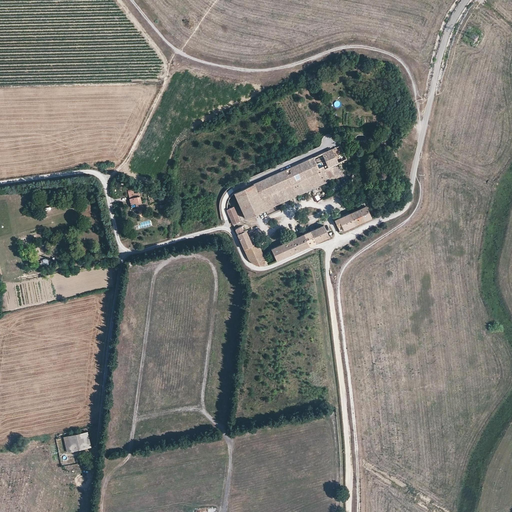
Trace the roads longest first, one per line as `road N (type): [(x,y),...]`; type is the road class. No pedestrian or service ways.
road 1 (unclassified): [(466,0),(439,56),(402,211),(276,264),(245,261),(227,225),(123,255),(104,178),(88,171),(0,183)]
road 2 (track): [(205,412),(214,270),(199,255),(165,260),(152,284),(130,450),(106,479),(101,511)]
road 3 (track): [(424,128),(416,87),(397,56),(358,45),(262,69),(205,62),(177,51),(131,0)]
road 4 (track): [(104,178),(122,167),(177,51)]
